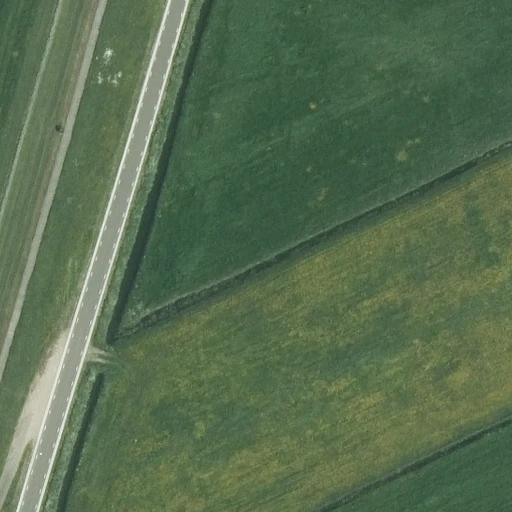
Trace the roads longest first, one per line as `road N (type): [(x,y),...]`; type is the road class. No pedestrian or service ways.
road 1 (unclassified): [(64,379),(175,0)]
road 2 (unclassified): [(0,494),(31,407),(48,384),(64,379)]
road 3 (unclassified): [(30,511),(64,379)]
